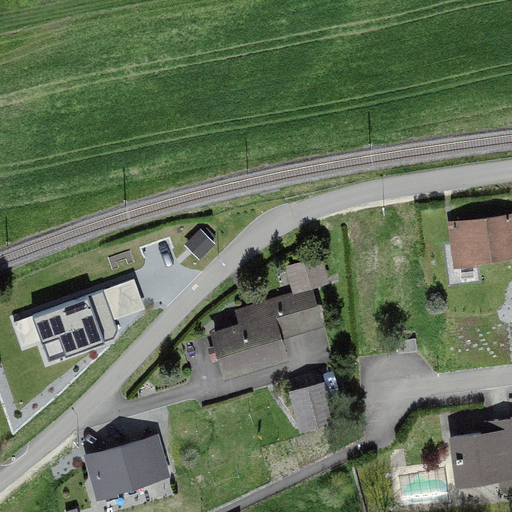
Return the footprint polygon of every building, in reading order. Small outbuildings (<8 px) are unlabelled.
[(453,245),(455,264),(474,262),(473,258),(511,253),(508,232),(511,231),(511,213),(452,222),(455,244),(453,245)] [(215,241),(200,226),(184,242),(200,256),(215,241)] [(325,277),(319,258),(299,264),(305,283),(325,277)] [(134,274),(13,319),(22,344),(41,337),(49,357),(118,331),(113,316),(145,304),(134,274)] [(246,308),(250,319),(272,313),(276,329),(316,319),(307,289),(246,308)] [(284,354),(276,329),(272,313),(250,319),(214,332),(218,345),(212,347),(214,355),(221,353),(227,371),(284,354)] [(396,340),(398,352),(417,349),(415,337),(396,340)] [(333,415),(324,382),(292,391),(302,424),(333,415)] [(496,501),(511,498),(511,416),(494,419),(495,430),(452,436),(458,481),(480,478),(481,485),(488,484),(494,488),(496,501)] [(95,475),(92,476),(98,496),(117,491),(115,487),(167,472),(162,453),(147,457),(142,439),(89,454),(95,475)]
